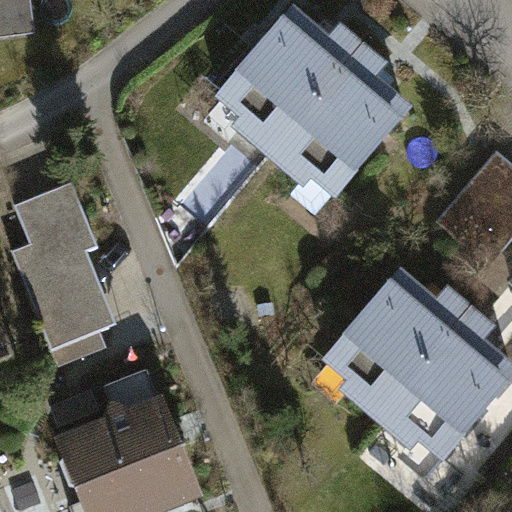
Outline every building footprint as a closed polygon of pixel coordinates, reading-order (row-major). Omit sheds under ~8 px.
[(0,0),(0,42),(40,38),(35,0),(0,0)] [(313,0),(206,130),(270,183),(385,43),(332,0),(313,0)] [(329,232),(445,92),(385,43),(270,183),(329,232)] [(511,250),(511,166),(504,159),(448,224),(498,267),(511,250)] [(20,258),(57,349),(122,323),(95,257),(107,252),(80,184),(21,207),(39,250),(20,258)] [(309,398),(373,451),(488,311),(424,259),(309,398)] [(0,366),(21,358),(0,308),(0,366)] [(432,500),(511,403),(511,330),(488,311),(373,451),(432,500)] [(116,424),(61,448),(89,511),(183,511),(211,500),(155,373),(104,395),(116,424)]
